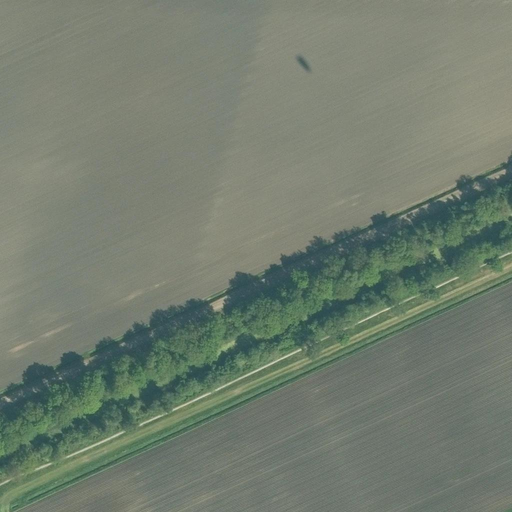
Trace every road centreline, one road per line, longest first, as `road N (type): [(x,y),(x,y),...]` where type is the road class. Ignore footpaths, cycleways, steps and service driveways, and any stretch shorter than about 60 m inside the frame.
road 1 (track): [(511,263),(14,493),(3,506)]
road 2 (track): [(511,172),(0,405)]
